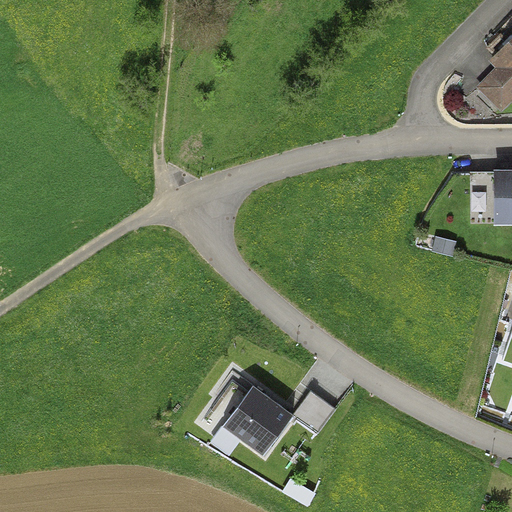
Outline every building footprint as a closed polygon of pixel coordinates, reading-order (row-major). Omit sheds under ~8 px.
[(511,37),(489,61),(495,67),(477,86),(502,112),(511,101),(511,37)] [(511,169),(494,169),(494,225),(511,224),(511,169)] [(436,236),(432,251),(453,256),(457,242),(436,236)] [(293,415),(253,386),(223,426),(263,456),(293,415)] [(310,391),(293,415),(318,433),(336,409),(310,391)] [(316,494),(291,478),(282,492),(308,507),(316,494)]
